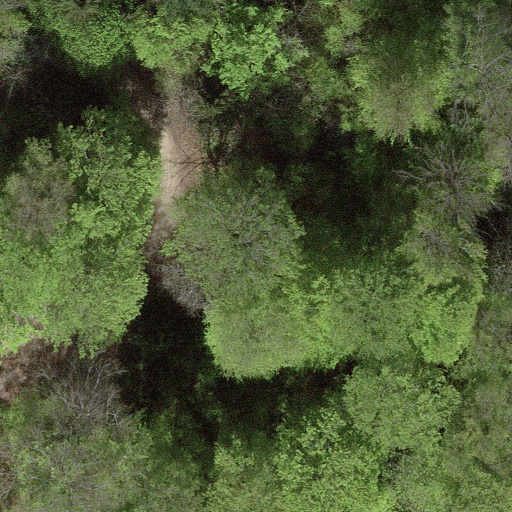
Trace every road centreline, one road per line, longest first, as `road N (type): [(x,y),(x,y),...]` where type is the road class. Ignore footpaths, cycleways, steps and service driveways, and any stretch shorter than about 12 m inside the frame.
road 1 (track): [(30,0),(159,107),(173,200),(163,234),(122,286),(37,323),(0,328)]
road 2 (track): [(511,299),(265,511)]
